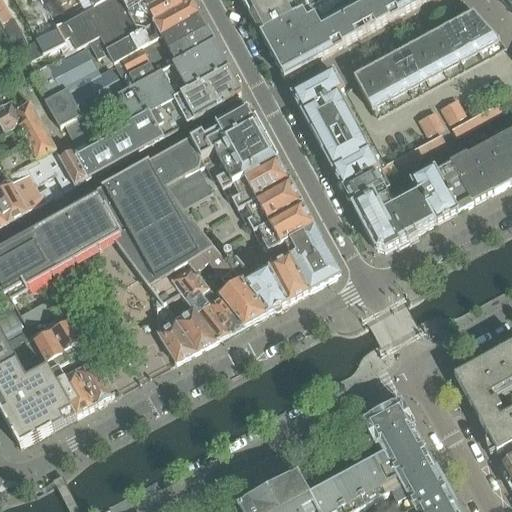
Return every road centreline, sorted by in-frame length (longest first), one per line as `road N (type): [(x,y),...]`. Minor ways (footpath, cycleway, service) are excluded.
road 1 (residential): [(374,286),(31,469),(1,475)]
road 2 (residential): [(212,0),(374,286)]
road 3 (residential): [(415,374),(157,511)]
road 4 (residential): [(415,374),(491,511)]
road 5 (residential): [(511,212),(374,286)]
